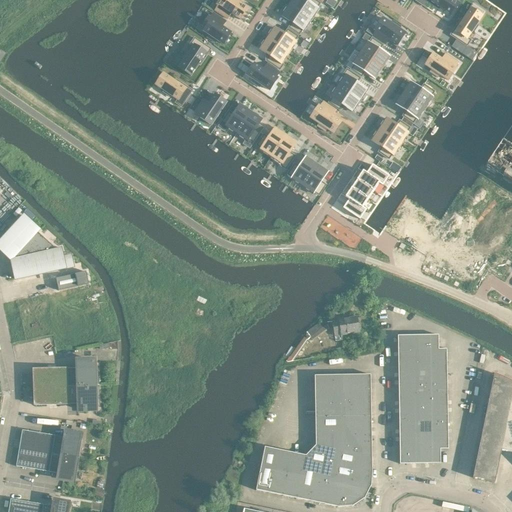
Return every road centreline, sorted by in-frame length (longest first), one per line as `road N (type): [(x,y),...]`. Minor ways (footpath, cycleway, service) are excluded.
road 1 (residential): [(343,156),(220,75),(270,0)]
road 2 (unclassified): [(474,300),(340,250),(299,247)]
road 3 (unclassified): [(0,487),(14,405),(0,333)]
road 4 (residential): [(430,29),(343,156)]
road 5 (unknown): [(359,0),(284,118)]
road 6 (unclassified): [(490,511),(481,503),(400,487),(390,493),(388,511)]
